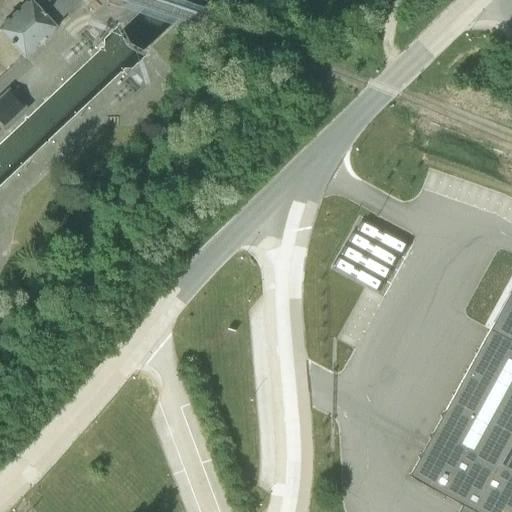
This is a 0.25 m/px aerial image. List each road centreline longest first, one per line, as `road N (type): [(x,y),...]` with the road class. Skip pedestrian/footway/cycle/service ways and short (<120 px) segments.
road 1 (unclassified): [(0,489),(194,269),(279,188)]
road 2 (unclassified): [(279,188),(298,511)]
road 3 (unclassified): [(279,188),(473,0)]
road 4 (unknown): [(355,408),(488,233)]
